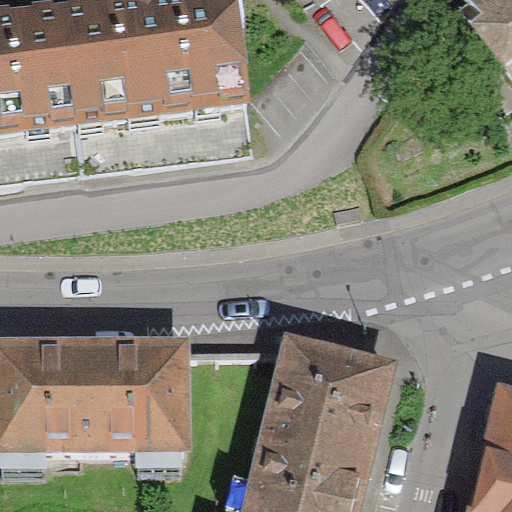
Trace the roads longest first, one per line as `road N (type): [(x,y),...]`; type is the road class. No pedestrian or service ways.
road 1 (residential): [(0,209),(309,165),(400,8),(413,0)]
road 2 (secondary): [(0,292),(265,288),(437,259)]
road 3 (residential): [(437,259),(454,363),(417,511)]
